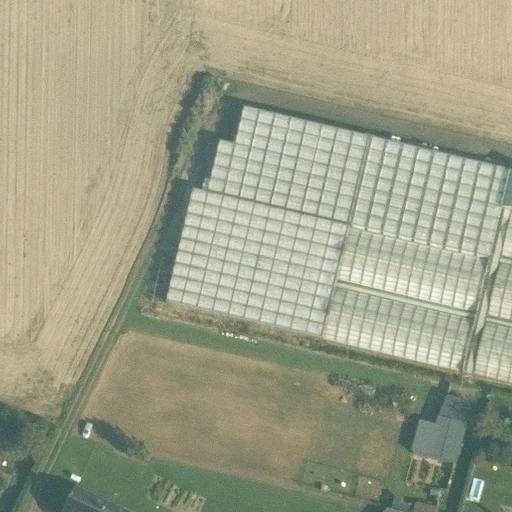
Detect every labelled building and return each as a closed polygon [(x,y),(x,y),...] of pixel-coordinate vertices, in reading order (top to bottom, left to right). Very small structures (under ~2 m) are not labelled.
[(167,307),(511,388),(511,177),(510,177),(511,175),(245,112),(236,149),(220,146),(208,197),(194,194),(167,307)] [(450,401),(444,425),(464,430),(470,406),(450,401)] [(467,431),(464,430),(444,425),(441,424),(440,430),(432,461),(431,462),(457,469),(467,431)] [(432,461),(440,430),(421,425),(413,456),(432,461)] [(64,511),(107,511),(108,511),(72,495),(64,511)] [(395,501),(391,511),(409,511),(411,509),(400,507),(401,502),(395,501)]
